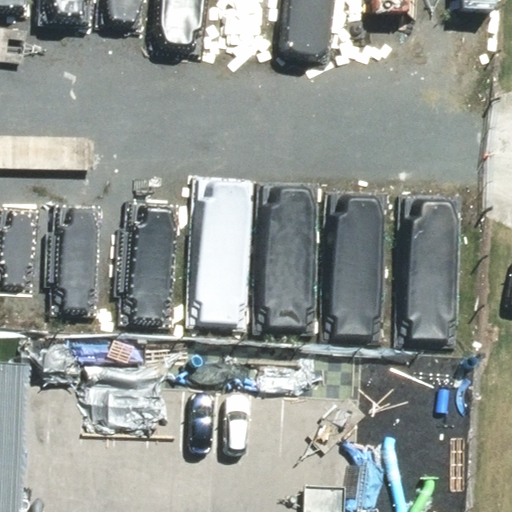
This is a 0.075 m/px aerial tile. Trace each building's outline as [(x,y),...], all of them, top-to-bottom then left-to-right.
[(75,0),(13,0),(13,22),(75,23),(75,0)] [(134,0),(87,0),(88,36),(135,35),(134,0)] [(212,0),(170,0),(170,41),(212,42),(212,0)] [(279,0),(234,0),(235,10),(279,10),(279,0)] [(339,0),(298,0),(298,40),(339,41),(339,0)] [(406,0),(361,0),(359,54),(404,56),(406,0)] [(500,0),(465,0),(465,13),(500,14),(500,0)] [(459,343),(462,200),(408,199),(405,342),(459,343)] [(385,339),(390,202),(339,200),(333,337),(385,339)] [(54,310),(61,220),(28,218),(21,307),(54,310)] [(113,310),(122,223),(91,220),(83,307),(113,310)] [(209,236),(207,305),(207,308),(208,311),(208,313),(210,316),(211,318),(213,320),(215,322),(217,324),(219,326),(222,327),(224,328),(227,328),(230,329),(233,329),(235,328),(238,327),(241,326),(243,325),(245,324),(247,322),(249,320),(251,317),(252,315),(253,312),(254,310),(255,307),(255,304),(255,302),(254,299),(253,296),(252,294),(251,291),(249,289),(247,287),(245,285),(244,285),(245,264),(247,262),(248,260),(249,259),(250,256),(251,254),(252,252),(252,250),(252,248),(252,246),(252,243),(251,241),(251,239),(250,237),(249,235),(247,233),(246,231),(244,230),(242,229),(241,227),(239,226),(237,225),(234,225),(232,225),(230,224),(228,224),(225,225),(223,225),(221,226),(219,227),(217,228),(215,229),(213,231),(212,232),(211,234),(209,236)] [(181,307),(183,231),(153,230),(151,306),(181,307)] [(294,311),(294,322),(303,322),(304,312),(314,312),(316,263),(281,262),(279,311),(294,311)] [(0,346),(0,511),(26,511),(37,349),(0,346)]
